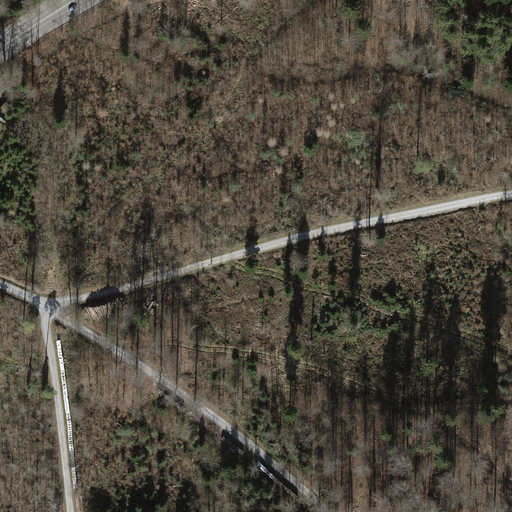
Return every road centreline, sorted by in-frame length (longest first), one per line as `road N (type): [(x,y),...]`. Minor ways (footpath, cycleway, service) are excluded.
road 1 (track): [(511,193),(287,239),(43,303)]
road 2 (track): [(326,511),(173,388),(43,303)]
road 3 (track): [(43,303),(71,511)]
